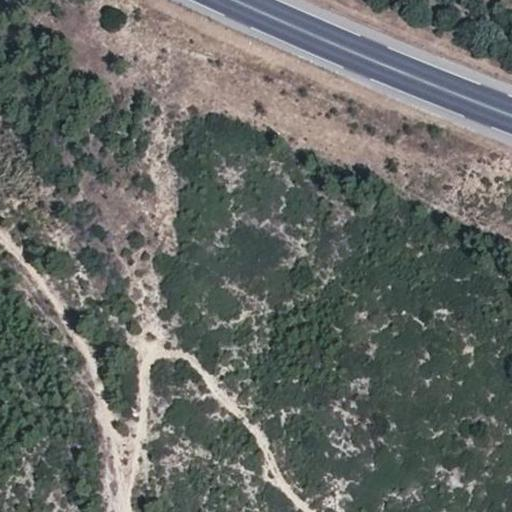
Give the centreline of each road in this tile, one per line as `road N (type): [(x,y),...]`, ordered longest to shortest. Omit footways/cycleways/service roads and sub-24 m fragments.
road 1 (track): [(311,511),(283,488),(256,430),(221,400),(196,362),(173,355),(147,359),(127,511)]
road 2 (primary): [(511,120),(220,0)]
road 3 (track): [(123,511),(98,391),(63,324),(0,236)]
